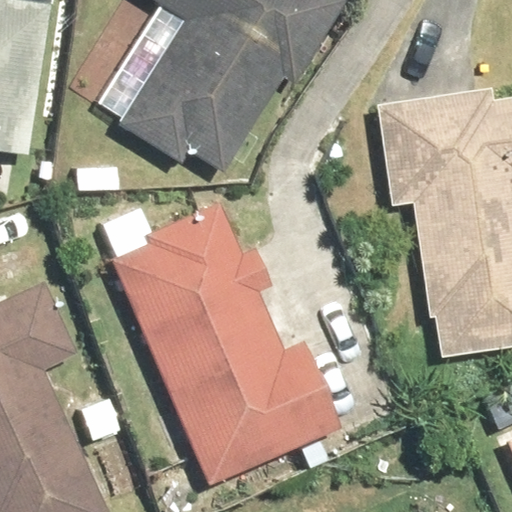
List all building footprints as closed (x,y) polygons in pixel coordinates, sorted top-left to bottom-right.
[(0,0),(0,151),(19,154),(38,3),(9,0),(0,0)] [(149,0),(175,16),(110,119),(173,158),(183,143),(219,165),(277,74),(285,80),(336,0),(149,0)] [(481,85),(361,104),(377,203),(400,200),(425,356),(511,342),(511,89),(483,95),(481,85)] [(136,237),(98,255),(201,484),(336,424),(297,337),(275,347),(248,288),(262,281),(245,245),(231,251),(205,193),(131,226),(136,237)] [(0,511),(102,511),(33,368),(66,353),(30,279),(0,293),(0,511)] [(511,429),(495,437),(511,475),(511,429)]
